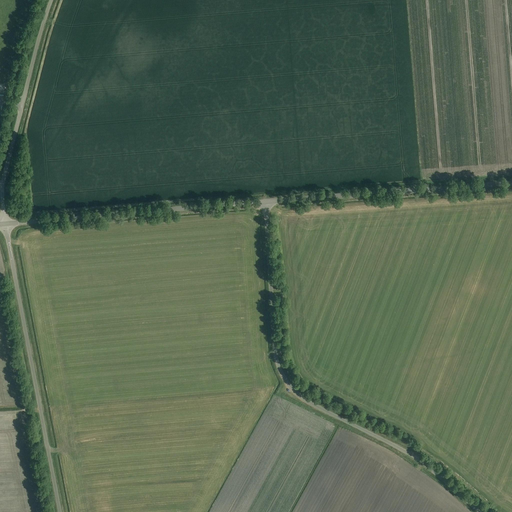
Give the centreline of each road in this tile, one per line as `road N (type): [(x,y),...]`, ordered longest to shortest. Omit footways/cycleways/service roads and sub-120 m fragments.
road 1 (unclassified): [(478,511),(419,460),(312,404),(287,382),(273,347),(266,201)]
road 2 (unclassified): [(60,511),(5,222)]
road 3 (tertiary): [(5,222),(266,201)]
road 4 (tertiary): [(266,201),(511,183)]
road 5 (unclassified): [(5,222),(3,179),(51,0)]
